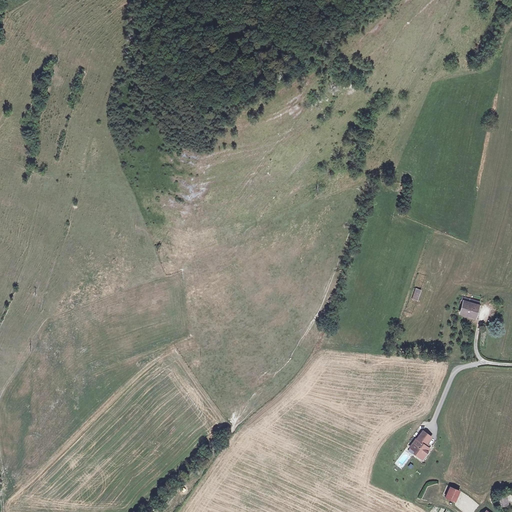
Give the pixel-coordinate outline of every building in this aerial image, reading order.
[(416,288),(412,299),(417,301),(421,290),(416,288)] [(464,301),(460,314),(475,318),(478,305),(464,301)] [(416,439),(410,447),(416,451),(414,453),(420,457),(422,453),(425,455),(430,449),(425,445),(431,437),(423,431),(417,439),(416,439)] [(450,487),(445,497),(455,501),(459,491),(450,487)] [(506,494),(497,495),(499,506),(500,507),(508,505),(506,494)]
